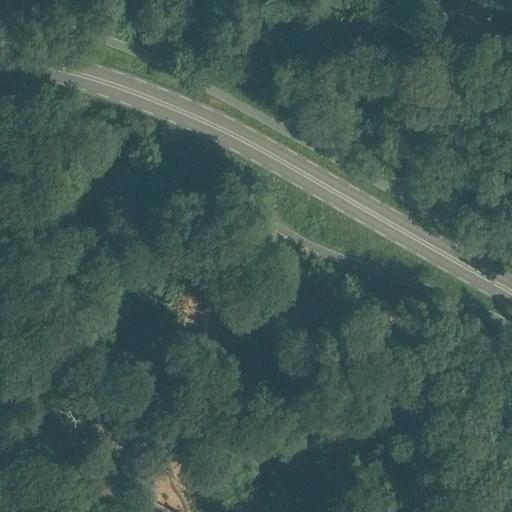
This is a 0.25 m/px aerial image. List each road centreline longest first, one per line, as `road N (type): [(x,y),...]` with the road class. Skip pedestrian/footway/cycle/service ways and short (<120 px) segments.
road 1 (primary): [(0,55),(172,107),(511,291)]
road 2 (track): [(92,511),(89,382),(34,167),(8,109),(1,18)]
